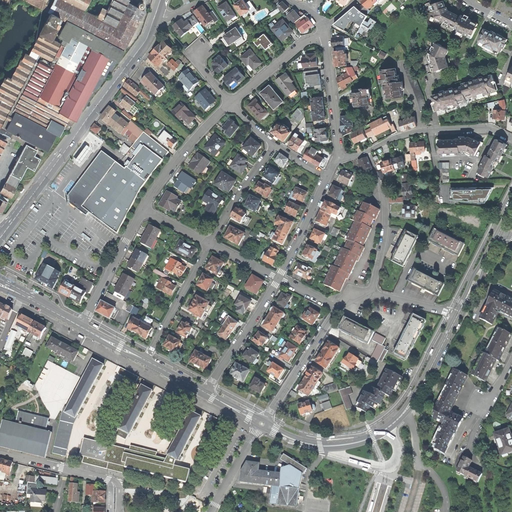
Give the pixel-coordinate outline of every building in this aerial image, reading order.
[(25,0),(47,11),(53,0),(51,0),(25,0)] [(50,13),(62,19),(66,21),(71,23),(69,26),(122,53),(123,51),(93,35),(101,19),(97,16),(84,10),(64,0),(52,0),(53,0),(47,11),(50,13)] [(88,2),(89,0),(64,0),(84,10),(87,5),(88,2)] [(121,0),(123,1),(124,2),(124,4),(126,5),(128,2),(128,0),(109,0),(109,2),(106,9),(110,12),(105,21),(115,26),(122,12),(118,10),(119,8),(118,8),(116,7),(115,6),(115,4),(115,2),(116,1),(117,0),(121,0)] [(251,9),(247,3),(244,0),(239,0),(240,2),(238,3),(236,4),(243,15),(244,14),(251,9)] [(258,10),(251,0),(247,3),(251,9),(244,14),(246,16),(250,13),(250,14),(252,13),(253,14),(258,10)] [(374,0),(371,3),(367,7),(368,8),(373,4),(374,5),(378,2),(378,1),(379,0),(374,0)] [(228,20),(233,17),(237,15),(228,1),(223,4),(219,7),(228,20)] [(281,3),(278,6),(285,12),(289,7),(287,4),(283,1),(281,3)] [(476,27),(478,23),(470,20),(461,15),(460,17),(448,10),(447,11),(446,8),(446,7),(444,3),(444,1),(432,4),(434,11),(435,11),(437,14),(435,16),(443,20),(442,21),(458,29),(457,31),(464,35),(465,34),(472,37),(477,28),(476,27)] [(101,8),(88,2),(87,5),(99,11),(101,8)] [(115,26),(131,34),(144,10),(128,2),(126,5),(122,12),(115,26)] [(206,25),(214,19),(203,5),(199,8),(195,11),(206,25)] [(334,24),(344,30),(347,24),(352,19),(355,22),(362,25),(365,20),(368,16),(363,12),(358,9),(355,6),(347,13),(334,24)] [(97,16),(101,19),(105,21),(110,12),(106,9),(101,7),(101,8),(99,11),(97,16)] [(289,14),(295,22),(302,17),(300,15),(299,13),(297,11),(296,9),(289,14)] [(57,22),(58,27),(62,19),(50,13),(48,17),(57,22)] [(295,22),(289,14),(287,16),(295,24),(302,17),(295,22)] [(301,34),(304,32),(303,31),(297,23),(308,15),(306,14),(302,17),(295,24),(301,34)] [(188,20),(193,26),(199,21),(194,15),(188,20)] [(310,25),(313,23),(310,19),(308,15),(297,23),(303,31),(307,28),(308,29),(311,27),(310,25)] [(48,17),(46,22),(57,28),(58,27),(57,22),(48,17)] [(369,22),(365,20),(362,25),(361,28),(364,30),(367,32),(369,28),(371,30),(375,24),(370,21),(372,19),(371,18),(369,22)] [(105,21),(101,19),(93,35),(123,51),(131,34),(115,26),(105,21)] [(273,28),(283,40),(288,36),(293,31),(289,26),(290,26),(284,19),(273,28)] [(183,23),(180,20),(177,22),(173,25),(182,36),(189,30),(183,23)] [(185,22),(183,23),(189,30),(193,26),(188,20),(185,22)] [(94,83),(99,86),(103,79),(104,79),(107,73),(110,74),(116,61),(117,61),(122,53),(69,26),(71,23),(66,21),(63,27),(58,36),(63,39),(60,44),(53,40),(51,39),(51,40),(40,34),(32,50),(35,51),(32,57),(29,55),(27,54),(25,54),(22,61),(20,60),(11,79),(10,81),(6,79),(4,78),(0,87),(0,126),(1,128),(6,129),(15,112),(13,112),(25,89),(39,96),(43,103),(55,110),(64,109),(71,113),(77,116),(79,113),(80,110),(82,107),(94,83)] [(39,34),(40,34),(51,40),(51,39),(55,32),(57,28),(46,22),(45,22),(39,34)] [(362,25),(355,22),(349,33),(355,37),(359,31),(361,28),(362,25)] [(227,40),(231,45),(239,39),(240,40),(244,38),(237,27),(235,29),(234,27),(230,30),(231,32),(225,36),(227,40)] [(505,44),(507,39),(503,37),(504,36),(498,33),(497,35),(493,33),(485,29),(479,40),(485,44),(484,45),(494,51),(495,49),(501,52),(503,48),(504,48),(506,44),(505,44)] [(274,43),(266,33),(255,42),(259,46),(263,43),(267,49),(270,47),(274,43)] [(343,46),(345,46),(344,36),(332,38),(333,42),(333,47),(336,47),(343,46)] [(449,49),(429,39),(423,49),(426,51),(424,55),(425,56),(422,58),(427,73),(448,66),(447,61),(446,56),(449,49)] [(171,51),(171,52),(173,49),(164,41),(162,44),(161,44),(157,48),(166,57),(171,51)] [(263,43),(259,46),(264,52),(267,49),(263,43)] [(161,63),(161,62),(166,57),(157,48),(155,50),(153,52),(150,56),(152,58),(155,61),(159,65),(161,63)] [(248,64),(250,63),(254,68),(255,69),(258,66),(262,62),(251,49),(242,57),(248,64)] [(335,58),(335,66),(346,65),(346,61),(348,60),(347,53),(345,53),(345,50),(343,50),(336,50),(334,51),(335,58)] [(304,67),(319,65),(318,56),(317,56),(317,53),(311,54),(308,54),(308,57),(303,58),(304,67)] [(216,69),(219,73),(228,65),(222,57),(220,55),(213,62),(215,64),(213,66),(216,69)] [(179,65),(176,62),(173,59),(171,62),(177,68),(179,65)] [(171,62),(169,64),(175,70),(177,68),(171,62)] [(416,96),(418,101),(425,99),(424,96),(410,63),(403,66),(416,96)] [(245,77),(237,67),(234,70),(241,80),(245,77)] [(346,67),(349,72),(351,77),(356,75),(352,67),(351,67),(346,67)] [(387,94),(388,99),(403,97),(402,89),(403,89),(402,85),(402,81),(399,81),(399,75),(397,75),(396,68),(381,69),(381,75),(383,75),(383,78),(380,79),(381,84),(384,83),(384,90),(387,90),(388,94),(387,94)] [(179,77),(191,90),(199,82),(194,75),(188,69),(179,77)] [(325,88),(323,69),(306,71),(308,85),(316,84),(317,89),(325,88)] [(241,80),(234,70),(224,78),(227,82),(230,86),(236,81),(238,83),(241,80)] [(339,83),(341,86),(345,84),(353,80),(351,77),(349,72),(337,78),(339,83)] [(152,91),(157,96),(165,87),(151,73),(146,78),(141,83),(151,92),(152,91)] [(289,79),(291,77),(287,73),(286,74),(285,73),(281,77),(277,80),(289,96),(298,89),(292,82),(289,79)] [(478,79),(461,84),(462,86),(465,96),(468,95),(471,96),(473,96),(474,98),(478,97),(479,96),(485,94),(486,95),(489,94),(489,91),(491,90),(493,87),(495,86),(492,74),(478,79)] [(124,86),(137,96),(140,92),(142,90),(129,80),(126,83),(124,86)] [(97,89),(99,86),(94,83),(82,107),(84,108),(87,106),(96,89),(97,89)] [(279,104),(280,105),(284,101),(275,91),(276,91),(271,85),(266,89),(261,92),(267,99),(275,108),(279,104)] [(466,98),(465,96),(462,86),(445,91),(432,95),(435,107),(438,106),(441,108),(444,107),(445,110),(448,109),(449,107),(455,105),(456,106),(460,105),(459,103),(461,102),(463,99),(466,98)] [(354,102),(355,107),(369,105),(368,94),(370,94),(369,88),(355,89),(356,93),(351,93),(352,98),(354,98),(354,100),(355,102),(354,102)] [(64,127),(71,113),(64,109),(55,110),(43,103),(39,96),(25,89),(13,112),(15,112),(39,124),(39,125),(56,134),(60,136),(64,127)] [(196,98),(206,110),(211,106),(210,105),(216,100),(211,95),(206,89),(201,93),(201,94),(196,98)] [(150,98),(142,90),(140,92),(149,99),(150,98)] [(128,97),(136,103),(138,101),(130,95),(128,97)] [(122,105),(134,115),(138,109),(134,106),(136,103),(128,97),(125,101),(122,105)] [(314,109),(325,108),(324,102),(323,97),(319,97),(316,98),(312,98),(314,109)] [(249,106),(261,119),(269,112),(257,99),(253,103),(249,106)] [(272,111),(280,105),(279,104),(275,108),(267,99),(265,101),(272,111)] [(183,117),(189,124),(193,121),(196,117),(182,103),(173,112),(181,119),(183,117)] [(428,110),(426,103),(419,105),(420,112),(428,110)] [(105,113),(101,119),(107,123),(115,113),(116,112),(112,109),(110,108),(105,113)] [(301,123),(306,117),(305,110),(304,108),(299,108),(292,116),(301,123)] [(315,120),(318,120),(321,120),(326,119),(325,113),(325,108),(314,109),(314,113),(314,117),(315,120)] [(504,119),(505,110),(501,110),(495,109),(494,118),(499,119),(504,119)] [(122,113),(131,120),(133,118),(124,111),(122,113)] [(15,112),(6,129),(30,142),(39,125),(39,124),(15,112)] [(71,113),(64,127),(68,129),(77,116),(71,113)] [(121,133),(129,124),(115,113),(107,123),(110,124),(121,134),(121,133)] [(342,126),(343,136),(353,131),(352,126),(354,126),(353,121),(352,121),(351,115),(341,116),(342,126)] [(371,124),(376,135),(392,127),(387,116),(371,124)] [(399,121),(403,131),(410,129),(417,126),(415,116),(399,121)] [(226,134),(230,137),(239,127),(235,124),(236,123),(231,119),(226,124),(223,129),(227,132),(226,134)] [(279,122),(273,132),(275,133),(277,135),(277,136),(277,137),(278,137),(279,138),(280,137),(285,141),(292,131),(289,129),(290,128),(284,124),(283,125),(279,122)] [(134,123),(131,127),(129,129),(134,132),(138,127),(134,123)] [(91,129),(97,134),(101,129),(95,124),(91,129)] [(131,127),(129,124),(121,133),(124,135),(129,129),(131,127)] [(56,134),(39,125),(30,142),(36,145),(40,147),(47,151),(56,134)] [(11,137),(26,145),(26,144),(34,148),(36,145),(30,142),(6,129),(1,128),(0,126),(0,136),(4,139),(11,137)] [(129,138),(135,143),(144,132),(138,127),(134,132),(129,138)] [(317,141),(328,140),(328,134),(327,128),(322,128),(316,129),(316,130),(317,141)] [(366,138),(362,129),(351,134),(354,138),(356,143),(366,138)] [(168,145),(172,148),(175,145),(177,142),(172,139),(173,138),(165,131),(159,139),(167,146),(168,145)] [(205,148),(214,155),(218,150),(219,151),(226,143),(216,135),(210,142),(205,148)] [(296,135),(289,144),(294,148),(298,150),(302,144),(305,141),(298,137),(296,135)] [(444,140),(439,141),(440,154),(444,154),(444,153),(448,153),(448,154),(452,154),(452,153),(457,153),(457,154),(461,153),(461,151),(467,150),(472,152),(471,153),(475,155),(481,143),(477,141),(476,140),(473,139),(473,140),(470,138),(470,137),(460,138),(460,140),(451,140),(447,141),(444,141),(444,140)] [(244,149),(254,156),(261,146),(256,142),(252,139),(244,149)] [(478,172),(489,177),(491,174),(491,173),(492,170),(493,170),(494,168),(495,166),(494,166),(497,160),(499,161),(502,155),(503,153),(504,151),(506,148),(508,144),(496,139),(488,155),(486,154),(478,172)] [(410,143),(411,154),(412,160),(413,172),(418,171),(417,160),(415,160),(414,151),(416,151),(416,154),(421,154),(421,151),(425,150),(425,142),(420,142),(410,143)] [(73,159),(79,163),(90,148),(89,146),(85,143),(73,159)] [(10,174),(20,179),(27,166),(34,170),(40,159),(34,155),(36,152),(37,150),(34,148),(26,144),(26,145),(10,174)] [(120,151),(126,155),(131,149),(125,144),(120,151)] [(132,163),(128,167),(127,167),(126,169),(120,165),(116,162),(113,167),(84,205),(89,208),(87,211),(90,212),(118,234),(141,189),(146,182),(147,182),(163,160),(144,146),(132,163)] [(312,162),(317,154),(312,151),(309,149),(305,157),(309,159),(312,162)] [(87,211),(83,207),(76,202),(107,163),(111,158),(102,151),(85,173),(84,174),(67,196),(68,202),(87,216),(90,212),(87,211)] [(193,163),(192,162),(189,167),(201,175),(211,162),(199,153),(198,154),(197,154),(197,155),(198,155),(193,163)] [(275,162),(284,168),(289,159),(281,154),(278,158),(275,162)] [(320,156),(317,154),(312,162),(320,166),(322,162),(324,158),(320,156)] [(111,158),(116,162),(120,165),(122,162),(112,155),(111,158)] [(231,167),(242,174),(245,169),(248,166),(245,164),(247,160),(239,155),(231,167)] [(398,158),(393,159),(395,169),(405,166),(404,161),(405,161),(404,157),(403,157),(402,156),(398,158)] [(107,163),(113,167),(116,162),(111,158),(107,163)] [(362,174),(372,170),(367,158),(361,160),(358,161),(360,167),(359,167),(362,174)] [(387,160),(381,162),(384,172),(395,169),(393,159),(387,160)] [(84,205),(113,167),(107,163),(76,202),(83,207),(84,205)] [(273,183),(274,184),(275,183),(277,180),(281,175),(271,167),(269,169),(268,170),(267,169),(265,172),(266,174),(264,177),(273,183)] [(353,176),(343,171),(340,176),(338,181),(348,186),(353,176)] [(174,187),(184,193),(189,185),(192,188),(196,181),(188,176),(188,177),(182,173),(180,177),(178,180),(178,181),(174,187)] [(233,187),(237,182),(234,180),(232,179),(229,177),(223,173),(216,185),(220,188),(221,187),(225,190),(229,193),(233,187)] [(20,179),(10,174),(6,183),(16,188),(20,179)] [(411,182),(410,174),(402,175),(402,180),(403,184),(411,182)] [(272,185),(273,183),(264,177),(262,180),(272,185)] [(413,196),(411,182),(403,184),(404,191),(405,197),(413,196)] [(11,197),(16,188),(6,183),(1,192),(11,197)] [(256,191),(266,197),(269,192),(270,193),(272,188),(266,185),(266,186),(260,183),(259,185),(258,187),(256,186),(255,188),(256,190),(256,191)] [(344,192),(334,187),(332,191),(329,196),(341,202),(344,197),(342,196),(344,192)] [(467,187),(451,187),(451,200),(462,201),(462,202),(480,204),(481,202),(485,202),(485,200),(487,200),(494,187),(467,187)] [(306,198),(308,193),(296,188),(294,192),(296,193),(294,198),(297,199),(304,202),(306,198)] [(219,200),(220,198),(210,191),(204,201),(210,205),(206,210),(214,215),(219,206),(222,201),(219,200)] [(167,192),(160,205),(165,208),(170,211),(171,209),(176,211),(181,202),(176,199),(177,198),(167,192)] [(252,210),(256,212),(257,211),(259,206),(262,201),(251,196),(250,198),(249,200),(248,199),(247,200),(247,201),(247,202),(247,203),(246,206),(249,208),(249,209),(252,210)] [(341,209),(326,202),(323,206),(321,212),(331,216),(332,214),(337,217),(341,209)] [(286,213),(297,217),(299,213),(301,208),(291,203),(288,208),(286,213)] [(364,203),(360,212),(374,219),(376,220),(377,218),(379,213),(380,210),(364,203)] [(411,205),(404,205),(404,209),(404,216),(415,216),(416,210),(416,205),(411,205)] [(234,213),(231,217),(241,223),(243,221),(245,217),(247,215),(243,212),(243,211),(241,210),(240,211),(237,209),(234,213)] [(328,224),(331,216),(321,212),(319,217),(316,222),(327,227),(329,224),(328,224)] [(373,221),(374,219),(360,212),(358,212),(354,221),(356,222),(370,228),(371,225),(373,221)] [(278,231),(288,235),(291,229),(294,223),(280,216),(276,224),(280,226),(278,231)] [(239,226),(241,223),(231,217),(229,221),(239,226)] [(372,229),(370,228),(356,222),(347,240),(349,241),(363,247),(365,243),(367,240),(368,236),(370,232),(372,229)] [(146,234),(156,240),(161,231),(151,225),(148,230),(146,234)] [(235,243),(239,245),(245,234),(239,231),(240,231),(237,229),(236,230),(231,227),(230,229),(229,231),(227,231),(226,233),(227,234),(225,238),(230,240),(230,241),(235,243)] [(340,231),(334,228),(331,235),(337,238),(340,231)] [(326,240),(327,236),(325,235),(315,230),(313,235),(311,239),(321,244),(323,239),(326,240)] [(464,245),(435,230),(429,241),(429,242),(429,241),(443,248),(444,248),(445,249),(459,256),(465,244),(464,244),(464,245)] [(274,240),(274,241),(283,245),(286,240),(288,235),(278,231),(277,234),(274,240)] [(418,238),(418,237),(406,231),(406,232),(399,244),(399,245),(399,246),(398,247),(391,261),(403,267),(403,266),(417,238),(418,238)] [(144,239),(141,243),(152,249),(156,240),(146,234),(144,239)] [(176,250),(192,258),(194,254),(197,249),(181,241),(176,250)] [(365,248),(363,247),(349,241),(345,250),(359,257),(360,257),(362,254),(364,249),(365,248)] [(315,263),(320,253),(317,252),(317,251),(316,250),(317,249),(312,246),(311,248),(308,246),(305,251),(303,255),(304,256),(303,257),(307,259),(307,258),(311,260),(311,261),(315,263)] [(269,253),(276,257),(279,252),(272,248),(269,253)] [(357,260),(359,257),(345,250),(343,249),(335,267),(349,274),(350,275),(352,271),(354,268),(355,264),(357,260)] [(133,259),(144,264),(148,255),(138,250),(135,255),(133,259)] [(276,257),(269,253),(264,261),(273,265),(275,261),(277,257),(276,257)] [(39,264),(46,267),(49,261),(42,258),(39,264)] [(222,268),(224,264),(214,258),(212,260),(211,262),(210,262),(209,263),(209,264),(209,266),(207,270),(221,277),(224,273),(220,271),(222,268)] [(128,268),(139,273),(144,264),(133,259),(131,263),(128,268)] [(171,271),(176,262),(171,259),(165,269),(171,273),(172,271),(171,271)] [(172,271),(182,277),(184,273),(186,269),(181,266),(182,265),(176,262),(171,271),(172,271)] [(306,280),(312,269),(304,265),(303,267),(298,264),(296,269),(294,273),(306,280)] [(347,278),(349,274),(335,267),(333,267),(324,285),(340,292),(342,289),(344,285),(345,281),(347,278)] [(166,281),(167,281),(169,277),(155,269),(153,273),(162,278),(166,281)] [(415,269),(409,281),(422,288),(423,287),(424,288),(425,289),(438,296),(444,284),(415,270),(415,269)] [(43,284),(53,289),(58,280),(41,271),(36,280),(43,284)] [(120,283),(130,289),(135,280),(125,275),(122,279),(120,283)] [(201,280),(198,286),(208,291),(210,288),(213,290),(215,285),(212,283),(214,280),(204,275),(201,280)] [(246,287),(257,293),(260,287),(264,282),(253,276),(246,287)] [(80,289),(86,293),(92,283),(83,278),(80,284),(81,284),(79,289),(80,289)] [(161,290),(166,281),(162,278),(157,288),(161,290)] [(171,284),(167,281),(166,281),(161,290),(171,295),(174,291),(176,287),(171,285),(171,284)] [(70,298),(76,287),(66,282),(60,293),(64,295),(70,298)] [(130,289),(120,283),(118,288),(115,292),(116,293),(122,296),(126,298),(130,289)] [(85,295),(78,292),(80,289),(79,289),(76,287),(70,298),(76,301),(81,304),(85,295)] [(501,312),(509,298),(494,291),(489,301),(490,301),(489,304),(488,304),(487,305),(488,306),(484,314),(483,313),(480,319),(492,325),(499,311),(501,312)] [(278,303),(286,308),(288,304),(292,298),(288,296),(287,297),(283,294),(280,299),(278,303)] [(205,312),(209,306),(210,303),(198,297),(197,298),(196,298),(194,299),(194,300),(195,302),(194,304),(192,307),(191,307),(189,308),(189,310),(190,311),(189,311),(202,318),(205,312)] [(246,310),(247,311),(249,307),(251,302),(241,297),(237,305),(240,307),(246,310)] [(511,299),(509,298),(501,312),(501,313),(505,316),(506,315),(510,317),(511,317),(511,299)] [(102,315),(110,319),(116,309),(102,301),(96,312),(102,315)] [(0,318),(5,321),(6,319),(9,320),(13,310),(11,309),(8,307),(0,303),(0,318)] [(282,318),(284,315),(284,314),(274,308),(274,309),(273,308),(271,309),(271,310),(271,312),(272,313),(270,315),(269,317),(279,323),(282,318)] [(308,314),(304,320),(313,326),(317,320),(320,315),(311,309),(308,314)] [(29,333),(35,322),(29,319),(22,315),(17,326),(21,329),(20,330),(23,331),(24,330),(29,333)] [(414,315),(409,325),(404,334),(416,340),(426,321),(414,315)] [(146,319),(143,324),(150,327),(153,321),(147,317),(146,319)] [(273,333),(275,329),(279,323),(269,317),(267,320),(266,322),(265,322),(263,325),(264,326),(263,326),(267,328),(266,329),(273,333)] [(374,332),(353,321),(345,317),(339,329),(352,336),(353,336),(355,337),(368,344),(374,332)] [(224,326),(233,332),(236,328),(238,324),(230,318),(224,326)] [(138,334),(143,324),(134,319),(128,329),(129,330),(129,331),(130,331),(132,332),(133,331),(138,334)] [(41,325),(35,322),(29,333),(35,336),(40,339),(41,339),(47,328),(41,325)] [(188,335),(192,328),(189,326),(190,324),(187,323),(186,325),(183,323),(183,324),(182,325),(180,326),(179,328),(179,329),(179,331),(178,333),(187,338),(188,335)] [(143,337),(143,338),(146,340),(146,339),(147,339),(150,333),(153,329),(150,327),(143,324),(138,334),(143,337)] [(224,326),(218,335),(227,341),(230,336),(233,332),(224,326)] [(291,339),(301,345),(303,342),(304,340),(305,340),(306,339),(307,338),(307,337),(306,336),(307,336),(305,335),(306,332),(298,327),(291,339)] [(188,335),(193,338),(197,331),(192,328),(188,335)] [(488,349),(485,354),(496,360),(498,361),(511,335),(499,328),(496,333),(497,333),(494,340),(489,350),(488,349)] [(5,349),(10,351),(17,333),(12,331),(5,349)] [(260,345),(263,347),(268,339),(260,333),(258,335),(257,337),(255,337),(254,338),(253,339),(253,340),(254,341),(253,341),(260,346),(260,345)] [(372,340),(379,344),(382,345),(386,339),(376,334),(372,340)] [(406,359),(416,340),(404,334),(399,344),(395,353),(394,353),(394,354),(406,360),(406,359)] [(172,351),(176,353),(181,342),(177,340),(178,340),(175,338),(174,339),(170,336),(168,341),(165,347),(167,348),(169,349),(169,350),(171,351),(172,351)] [(61,355),(74,361),(79,352),(65,345),(53,338),(48,348),(59,353),(58,354),(61,356),(61,355)] [(326,347),(322,352),(333,359),(339,349),(329,342),(326,347)] [(284,359),(289,363),(292,359),(293,359),(295,357),(296,355),(295,354),(298,350),(289,344),(286,348),(280,359),(283,361),(284,359)] [(376,366),(386,347),(382,345),(379,344),(371,359),(367,358),(366,360),(376,366)] [(244,357),(253,364),(254,363),(256,364),(257,362),(256,361),(259,355),(252,350),(250,349),(247,353),(244,357)] [(388,351),(385,349),(379,360),(382,362),(388,351)] [(201,368),(206,370),(212,360),(202,355),(199,354),(196,352),(195,356),(192,359),(191,362),(194,364),(196,365),(201,368)] [(326,369),(333,359),(322,352),(319,357),(316,363),(326,369)] [(472,375),(485,382),(496,360),(485,354),(483,353),(477,365),(472,375)] [(347,358),(345,361),(343,364),(353,370),(356,366),(359,368),(362,363),(350,355),(347,358)] [(63,413),(61,421),(72,424),(73,424),(78,414),(78,415),(79,414),(78,414),(103,366),(104,366),(99,363),(93,360),(93,361),(68,409),(67,408),(67,409),(65,413),(63,412),(63,413)] [(239,381),(244,383),(250,371),(237,364),(235,368),(233,367),(231,371),(232,372),(230,376),(234,378),(235,380),(236,381),(237,381),(239,381)] [(275,376),(279,379),(282,375),(284,370),(274,364),(268,372),(272,374),(271,375),(274,377),(275,376)] [(139,377),(122,368),(119,374),(136,383),(139,377)] [(307,376),(305,379),(315,386),(317,388),(320,383),(318,382),(323,375),(312,368),(310,372),(309,372),(308,373),(307,375),(307,376)] [(402,378),(387,370),(377,390),(374,388),(370,395),(365,392),(357,408),(367,413),(370,406),(375,409),(376,406),(377,404),(379,405),(385,394),(389,397),(393,390),(394,391),(397,386),(399,382),(400,382),(402,378)] [(437,405),(438,406),(450,412),(462,388),(468,376),(455,370),(452,375),(451,378),(447,386),(448,386),(442,398),(440,401),(439,401),(437,405)] [(260,381),(256,379),(251,389),(261,394),(263,391),(266,386),(260,383),(260,381)] [(300,391),(299,392),(302,395),(303,393),(309,397),(312,392),(314,393),(316,389),(314,388),(315,386),(305,379),(302,384),(298,390),(300,391)] [(263,391),(265,391),(266,388),(268,384),(260,380),(260,381),(260,383),(266,386),(263,391)] [(327,394),(339,390),(337,383),(324,387),(322,390),(327,394)] [(119,429),(130,434),(132,431),(133,431),(132,430),(152,392),(153,392),(150,390),(142,386),(141,386),(142,386),(122,425),(121,425),(121,426),(119,429)] [(352,394),(350,387),(339,390),(346,410),(353,408),(348,395),(352,394)] [(168,400),(185,409),(188,403),(171,394),(168,400)] [(330,401),(322,404),(325,411),(332,408),(330,401)] [(311,406),(309,402),(299,405),(300,410),(302,415),(312,412),(312,410),(314,410),(315,409),(314,406),(313,405),(311,406)] [(436,449),(444,454),(456,431),(457,431),(463,419),(450,412),(438,406),(436,409),(434,413),(436,414),(434,418),(445,424),(440,434),(439,434),(437,437),(434,443),(438,445),(436,449)] [(0,435),(0,447),(46,458),(53,433),(46,431),(50,419),(19,411),(16,424),(4,421),(0,435)] [(168,455),(169,455),(176,459),(181,461),(183,457),(180,456),(201,418),(202,418),(190,411),(190,412),(191,412),(170,451),(170,450),(169,451),(170,451),(168,455)] [(214,417),(211,423),(228,432),(231,426),(214,417)] [(73,427),(71,426),(72,424),(61,421),(55,447),(66,450),(67,447),(68,446),(73,427)] [(73,424),(72,424),(71,426),(73,427),(68,446),(67,447),(66,450),(68,450),(74,424),(73,424)] [(511,439),(511,438),(509,429),(495,434),(501,455),(511,451),(511,439)] [(92,465),(108,469),(110,462),(128,466),(128,468),(135,470),(136,469),(187,482),(191,469),(175,466),(176,459),(169,455),(167,459),(156,457),(157,452),(131,446),(130,451),(84,440),(80,455),(85,456),(83,461),(92,464),(92,465)] [(53,453),(53,454),(66,457),(67,456),(66,456),(68,451),(68,450),(66,450),(55,447),(54,447),(55,447),(53,453)] [(302,477),(303,474),(304,474),(307,469),(284,454),(281,459),(290,465),(281,468),(281,473),(259,471),(259,464),(247,462),(241,472),(240,482),(272,486),(271,490),(270,492),(270,494),(271,494),(270,504),(297,507),(298,503),(299,503),(299,500),(298,500),(299,496),(300,496),(300,493),(299,493),(299,489),(302,477)] [(478,482),(482,474),(473,470),(468,468),(470,464),(472,461),(463,457),(456,472),(478,482)] [(7,475),(10,476),(13,463),(7,461),(1,459),(0,463),(0,470),(3,471),(2,473),(7,474),(7,475)] [(126,473),(128,468),(128,466),(110,462),(108,469),(126,473)] [(35,483),(57,485),(58,478),(46,477),(36,476),(35,483)] [(34,483),(28,483),(27,495),(32,495),(31,503),(42,504),(42,502),(47,500),(47,497),(47,493),(43,493),(43,491),(39,491),(39,484),(34,483)] [(92,499),(94,499),(94,502),(94,503),(105,503),(105,497),(105,492),(94,492),(94,495),(92,495),(92,499)]
